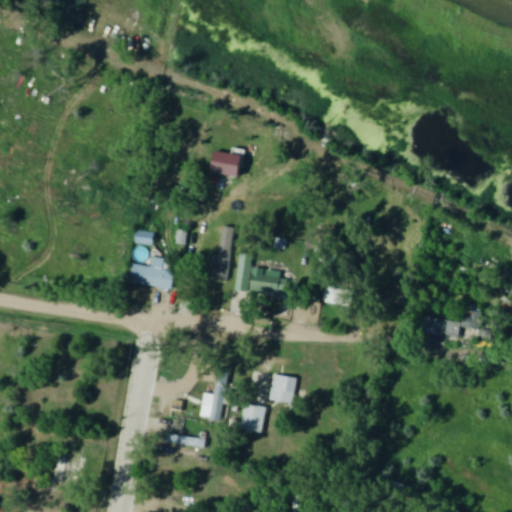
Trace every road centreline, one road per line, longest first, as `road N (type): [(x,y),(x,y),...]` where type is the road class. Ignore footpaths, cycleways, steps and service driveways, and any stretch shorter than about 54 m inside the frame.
road 1 (residential): [(474,351),(229,322),(125,321),(0,300)]
road 2 (residential): [(119,511),(153,320)]
